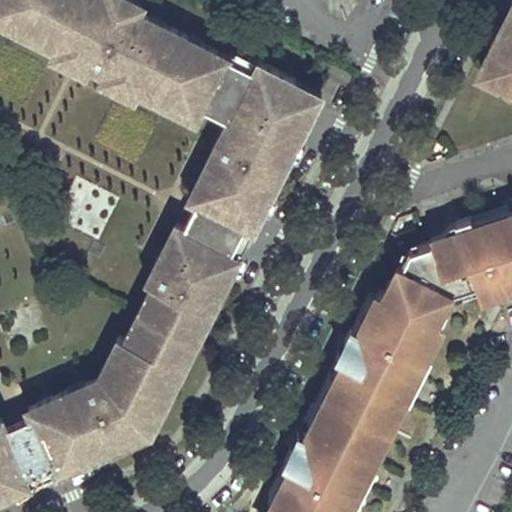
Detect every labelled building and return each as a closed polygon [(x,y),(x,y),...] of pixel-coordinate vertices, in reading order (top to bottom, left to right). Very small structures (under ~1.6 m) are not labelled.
[(0,0),(0,484),(3,483),(6,492),(96,452),(93,444),(110,437),(113,445),(136,435),(132,427),(146,421),(154,404),(162,408),(175,383),(167,379),(212,288),(220,292),(235,264),(254,226),(263,208),(255,203),(262,189),(270,193),(280,174),(272,170),(289,136),(297,140),(322,91),(258,59),(257,61),(254,67),(228,54),(201,40),(198,46),(187,41),(190,35),(165,22),(162,28),(148,21),(152,15),(141,10),(121,0),(0,0)] [(138,0),(121,0),(141,10),(144,3),(138,0)] [(496,35),(477,73),(511,89),(511,2),(504,18),(511,22),(511,37),(502,33),(500,34),(496,35)] [(165,22),(152,15),(148,21),(162,28),(165,22)] [(511,22),(504,18),(496,35),(500,34),(502,33),(511,37),(511,22)] [(201,40),(190,35),(187,41),(198,46),(201,40)] [(257,61),(231,48),(228,54),(254,67),(257,61)] [(297,140),(289,136),(272,170),(280,174),(297,140)] [(270,193),(262,189),(255,203),(263,208),(270,193)] [(337,511),(354,479),(335,469),(338,462),(358,472),(406,376),(386,365),(390,358),(410,368),(437,316),(430,312),(444,286),(471,277),(472,275),(486,270),(493,292),(511,286),(511,210),(510,206),(467,220),(464,212),(450,217),(452,225),(424,235),(425,238),(404,245),(395,261),(394,260),(380,287),(372,284),(353,322),(346,319),(340,333),(349,338),(342,352),(337,350),(298,430),(301,432),(294,447),(284,442),(278,456),(284,459),(263,500),(271,503),(266,511),(337,511)] [(476,285),(480,297),(493,292),(486,270),(472,275),(471,277),(444,286),(430,312),(437,316),(449,294),(476,285)] [(220,292),(212,288),(167,379),(175,383),(220,292)] [(340,333),(332,347),(337,350),(342,352),(349,338),(340,333)] [(406,376),(410,368),(390,358),(386,365),(406,376)] [(162,408),(154,404),(146,421),(132,427),(136,435),(152,428),(162,408)] [(301,432),(298,430),(292,427),(284,442),(294,447),(301,432)] [(110,437),(93,444),(96,452),(113,445),(110,437)] [(338,462),(335,469),(354,479),(358,472),(338,462)]
